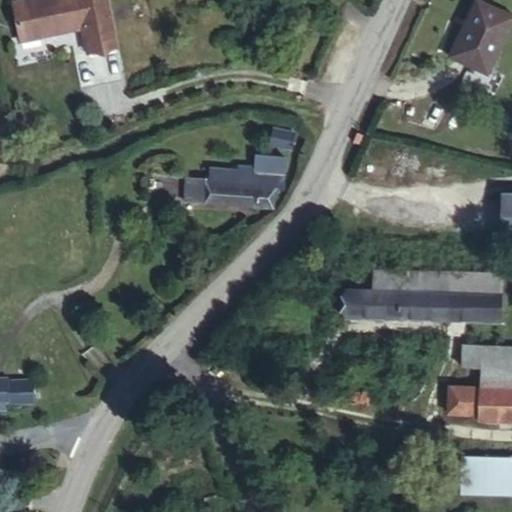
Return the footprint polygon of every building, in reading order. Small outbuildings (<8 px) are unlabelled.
[(86,49),(120,43),(112,0),(11,0),(18,37),(82,26),(86,49)] [(468,0),(466,0),(444,52),(475,65),(498,12),(468,0)] [(276,124),(271,139),(290,145),(295,130),(276,124)] [(235,174),(271,174),(272,158),(243,156),(241,168),(220,167),(219,172),(219,185),(233,185),(235,174)] [(204,184),(205,172),(192,171),(190,183),(204,184)] [(270,190),(271,174),(235,174),(233,185),(219,185),(219,172),(205,172),(204,184),(190,183),(186,183),(185,204),(259,208),(264,190),(270,190)] [(163,203),(185,204),(186,183),(186,178),(165,177),(163,203)] [(511,233),(511,184),(503,184),(501,233),(511,233)] [(450,293),(452,273),(406,269),(407,248),(382,246),(381,268),(359,267),(359,262),(344,261),(343,278),(358,280),(358,288),(450,293)] [(511,330),(452,330),(453,355),(474,355),(473,375),(483,375),(484,365),(511,365),(511,330)] [(441,375),(441,380),(440,398),(469,398),(469,406),(511,406),(511,365),(484,365),(483,375),(473,375),(441,375)] [(36,394),(9,396),(10,417),(38,414),(36,394)] [(0,417),(10,417),(9,396),(0,397),(0,417)] [(511,452),(462,451),(461,491),(511,493),(511,452)]
